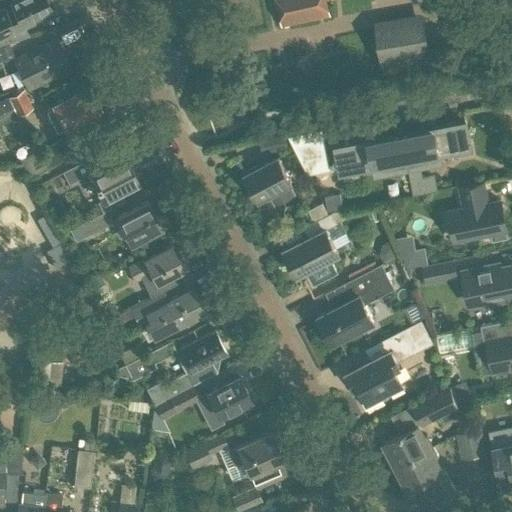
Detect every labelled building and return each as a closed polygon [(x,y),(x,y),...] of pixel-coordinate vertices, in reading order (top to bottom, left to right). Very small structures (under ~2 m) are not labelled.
[(27,34),(24,24),(51,11),(50,7),(53,6),(50,0),(10,0),(16,13),(7,17),(3,7),(0,8),(0,43),(8,41),(27,34)] [(327,0),(271,0),(278,28),(331,16),(327,0)] [(422,9),(374,17),(383,73),(432,64),(422,9)] [(56,37),(13,57),(28,86),(70,66),(56,37)] [(0,58),(12,54),(8,41),(0,43),(0,58)] [(51,103),(44,107),(56,130),(63,127),(64,130),(101,112),(88,85),(51,103)] [(22,89),(8,96),(17,114),(31,106),(22,89)] [(0,99),(0,122),(17,114),(8,96),(0,99)] [(430,121),(400,126),(408,167),(439,161),(439,162),(440,162),(438,151),(471,144),(466,120),(431,126),(430,121)] [(363,139),(337,144),(341,169),(374,163),(376,175),(378,174),(377,173),(408,167),(400,126),(361,134),(363,139)] [(321,131),(290,137),(307,170),(327,166),(321,131)] [(99,151),(61,170),(68,183),(89,172),(102,198),(97,201),(102,210),(122,200),(117,192),(139,181),(124,154),(119,157),(119,156),(111,152),(108,147),(99,151)] [(40,149),(21,158),(30,176),(49,166),(40,149)] [(247,175),(244,177),(251,189),(253,188),(258,197),(270,191),(276,202),(294,193),(288,182),(292,180),(279,155),(259,166),(258,164),(247,169),(248,171),(245,173),(247,175)] [(422,178),(411,180),(414,194),(437,189),(434,175),(424,177),(422,178)] [(455,208),(446,210),(451,240),(461,238),(491,232),(492,240),(508,237),(507,229),(500,199),(488,201),(486,193),(483,181),(459,186),(464,206),(455,208)] [(340,192),(325,195),(328,210),(343,207),(340,192)] [(147,200),(116,215),(130,241),(160,226),(147,200)] [(322,201),(308,208),(314,219),(328,212),(322,201)] [(102,211),(69,228),(75,239),(108,223),(102,211)] [(286,252),(284,253),(289,264),(291,262),(297,273),(339,251),(327,227),(337,222),(332,211),(303,225),(309,236),(284,248),(286,252)] [(170,244),(128,265),(134,278),(150,270),(156,281),(182,267),(170,244)] [(415,248),(401,251),(407,266),(427,262),(424,246),(415,248)] [(453,261),(424,267),(427,281),(456,274),(453,261)] [(345,300),(318,314),(332,342),(374,320),(365,302),(394,286),(382,263),(337,285),(345,300)] [(499,263),(463,271),(470,303),(486,300),(487,302),(506,298),(505,294),(511,292),(511,264),(500,267),(499,263)] [(162,290),(130,307),(139,324),(145,321),(154,337),(204,311),(192,286),(167,299),(162,290)] [(511,317),(480,324),(484,340),(485,340),(491,371),(511,366),(511,317)] [(361,363),(347,370),(366,407),(390,395),(387,390),(402,382),(395,368),(399,365),(396,359),(431,341),(420,319),(382,338),(387,349),(371,358),(371,357),(360,362),(361,363)] [(214,328),(178,347),(187,365),(183,367),(185,370),(191,382),(216,369),(212,361),(227,353),(214,328)] [(170,340),(124,363),(131,379),(155,366),(153,362),(175,351),(170,340)] [(36,357),(33,380),(59,383),(62,360),(36,357)] [(163,377),(145,386),(154,402),(192,383),(191,382),(185,370),(164,380),(163,377)] [(237,373),(198,392),(200,395),(203,403),(211,399),(218,412),(249,397),(237,373)] [(192,383),(154,402),(160,415),(200,395),(193,382),(192,383)] [(450,384),(412,403),(422,423),(457,405),(450,384)] [(418,423),(383,440),(408,487),(418,481),(430,504),(456,491),(444,468),(442,469),(436,457),(438,456),(427,434),(424,436),(418,423)] [(511,426),(491,431),(500,476),(511,474),(511,426)] [(479,427),(455,432),(460,458),(484,453),(479,427)] [(225,444),(217,448),(231,479),(248,472),(254,485),(232,495),(238,509),(261,499),(255,486),(286,472),(280,458),(282,457),(270,430),(227,449),(225,444)] [(220,432),(184,448),(191,465),(209,457),(207,452),(225,444),(220,432)] [(5,444),(4,472),(17,472),(21,472),(21,444),(15,444),(5,444)] [(77,447),(73,484),(89,486),(93,449),(77,447)] [(158,454),(153,458),(152,470),(156,477),(162,477),(168,472),(169,460),(165,454),(158,454)] [(121,483),(119,500),(135,502),(136,495),(134,495),(135,485),(121,483)] [(17,501),(15,511),(42,511),(43,504),(45,493),(22,490),(21,501),(17,501)] [(43,504),(42,511),(72,511),(58,510),(61,492),(56,491),(45,490),(45,493),(43,504)] [(119,500),(116,511),(135,511),(137,502),(119,500)]
